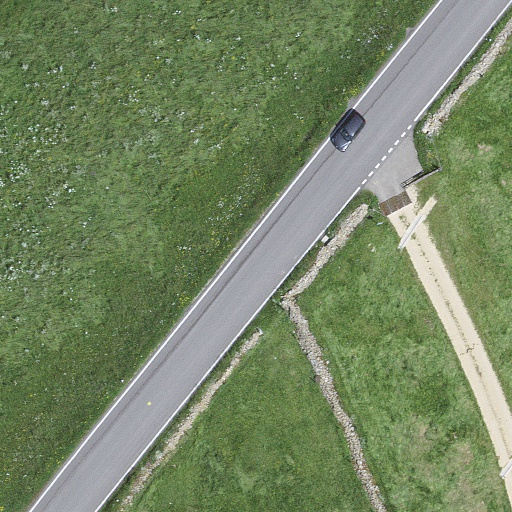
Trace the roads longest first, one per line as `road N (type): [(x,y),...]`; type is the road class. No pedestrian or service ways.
road 1 (tertiary): [(474,0),(64,511)]
road 2 (track): [(511,463),(358,139)]
